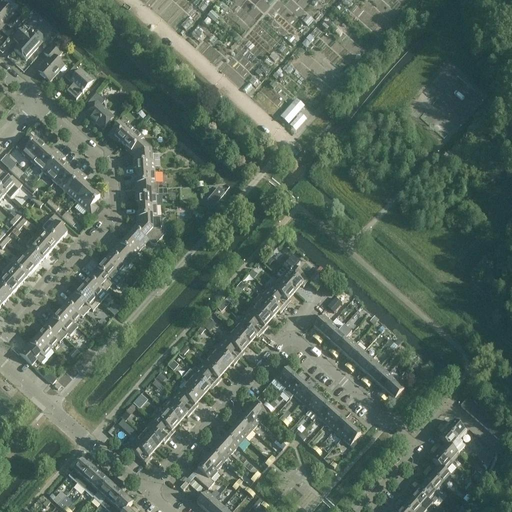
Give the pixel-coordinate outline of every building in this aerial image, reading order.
[(0,0),(0,29),(5,24),(10,29),(21,17),(17,13),(13,13),(13,14),(6,8),(6,7),(6,3),(3,0),(2,0),(0,0)] [(202,12),(207,6),(202,2),(197,8),(202,12)] [(224,11),(227,8),(222,2),(218,6),(224,11)] [(218,17),(211,11),(207,16),(214,22),(218,17)] [(307,26),(313,20),(308,15),(302,21),(307,26)] [(185,31),(192,23),(188,18),(180,26),(185,31)] [(333,23),(328,18),(327,20),(328,21),(325,24),(330,29),(333,26),(332,24),(333,23)] [(313,38),(320,32),(316,28),(309,34),(313,38)] [(26,61),(42,44),(30,33),(29,34),(23,29),(14,40),(20,45),(14,51),(26,61)] [(202,36),(195,30),(191,34),(197,41),(202,36)] [(290,44),(295,38),(291,34),(286,40),(290,44)] [(310,43),(313,39),(309,35),(305,39),(310,43)] [(305,49),(310,44),(305,40),(301,45),(305,49)] [(49,82),(64,66),(57,60),(62,53),(53,45),(44,54),(50,59),(38,72),(49,82)] [(281,54),(285,49),(281,46),(277,50),(281,54)] [(279,58),(273,53),(269,57),(274,62),(279,58)] [(271,69),(275,65),(268,59),(264,62),(271,69)] [(287,74),(293,68),(288,63),(282,70),(287,74)] [(262,66),(259,69),(265,75),(268,71),(262,66)] [(88,87),(91,83),(86,79),(88,77),(81,70),(79,72),(74,68),(64,78),(70,83),(71,82),(74,85),(67,93),(76,102),(89,88),(88,87)] [(277,85),(273,81),(269,85),(273,89),(277,85)] [(103,131),(113,119),(100,107),(105,102),(97,94),(87,106),(92,110),(86,116),(103,131)] [(280,118),(288,125),(304,107),(296,100),(280,118)] [(296,132),(307,120),(300,115),(290,127),(296,132)] [(116,140),(123,146),(135,132),(127,125),(128,123),(124,119),(108,136),(115,142),(116,140)] [(135,132),(123,146),(131,153),(133,158),(152,149),(142,140),(143,139),(135,132)] [(22,154),(33,164),(46,150),(35,140),(22,154)] [(152,149),(133,158),(136,163),(136,174),(154,173),(154,162),(153,162),(152,149)] [(46,150),(33,164),(44,174),(61,155),(56,151),(52,155),(46,150)] [(61,155),(44,174),(54,184),(67,169),(61,163),(65,159),(61,155)] [(8,170),(19,180),(23,175),(12,165),(8,170)] [(67,169),(54,184),(65,193),(82,174),(78,170),(74,175),(67,169)] [(154,173),(136,174),(137,183),(134,183),(135,191),(158,190),(157,184),(155,184),(154,173)] [(82,174),(65,193),(76,203),(89,188),(83,183),(87,178),(82,174)] [(2,176),(0,178),(0,190),(6,196),(14,187),(18,191),(22,187),(12,177),(8,181),(2,176)] [(206,200),(213,206),(225,192),(218,187),(206,200)] [(89,188),(76,203),(87,213),(100,198),(89,188)] [(158,190),(135,191),(135,200),(138,200),(138,208),(156,207),(156,196),(158,196),(158,190)] [(156,207),(138,208),(139,219),(137,224),(163,234),(162,218),(157,218),(156,207)] [(62,218),(73,228),(77,223),(66,213),(62,218)] [(55,224),(47,233),(59,244),(67,234),(61,229),(65,225),(54,216),(50,220),(55,224)] [(163,234),(137,224),(135,230),(127,238),(141,250),(148,242),(152,245),(154,246),(156,245),(165,235),(163,234)] [(47,233),(39,242),(51,253),(59,244),(47,233)] [(141,250),(127,238),(122,244),(120,243),(114,249),(131,264),(136,260),(134,258),(141,250)] [(39,242),(31,251),(43,262),(51,253),(39,242)] [(131,264),(114,249),(109,255),(111,257),(105,263),(118,275),(125,267),(127,269),(131,264)] [(31,251),(23,260),(35,271),(43,262),(31,251)] [(23,260),(15,269),(26,280),(35,271),(23,260)] [(118,275),(105,263),(99,269),(97,268),(92,274),(109,289),(113,285),(111,283),(118,275)] [(11,273),(7,278),(18,288),(26,280),(15,269),(10,265),(6,269),(11,273)] [(287,274),(281,280),(294,292),(300,286),(303,288),(309,282),(290,265),(284,272),(287,274)] [(110,291),(109,289),(92,274),(86,280),(88,282),(82,288),(96,300),(103,292),(106,295),(109,295),(111,293),(110,291)] [(7,278),(0,284),(0,288),(10,297),(18,288),(7,278)] [(272,285),(267,291),(286,308),(291,302),(288,299),(294,292),(281,280),(274,287),(272,285)] [(0,288),(0,304),(2,306),(10,297),(0,288)] [(96,300),(82,288),(77,294),(75,293),(69,299),(86,314),(91,310),(89,308),(96,300)] [(286,308),(267,291),(261,298),(264,300),(257,307),(271,319),(277,312),(280,314),(286,308)] [(86,314),(69,299),(64,305),(66,307),(60,313),(73,325),(80,317),(82,319),(86,314)] [(333,313),(341,304),(335,299),(328,308),(333,313)] [(249,311),(244,318),(262,334),(268,328),(265,325),(271,319),(257,307),(251,313),(249,311)] [(73,325),(60,313),(54,319),(53,318),(47,324),(64,339),(68,335),(66,333),(73,325)] [(313,328),(322,336),(332,324),(324,317),(313,328)] [(262,334),(244,318),(238,324),(240,326),(234,333),(248,345),(254,338),(257,340),(262,334)] [(64,339),(47,324),(41,330),(43,332),(38,338),(51,350),(58,342),(60,344),(64,339)] [(332,324),(322,336),(330,343),(340,331),(332,324)] [(340,331),(330,343),(338,350),(348,339),(340,331)] [(226,338),(220,344),(239,360),(245,354),(242,352),(248,345),(234,333),(228,340),(226,338)] [(24,349),(25,349),(19,355),(32,367),(37,361),(41,364),(46,360),(44,358),(51,350),(38,338),(32,344),(30,343),(24,349)] [(348,339),(338,350),(346,357),(356,346),(348,339)] [(239,360),(220,344),(215,350),(217,352),(211,359),(225,371),(231,364),(234,367),(239,360)] [(356,346),(346,357),(354,364),(364,353),(356,346)] [(364,353),(354,364),(362,372),(372,360),(364,353)] [(203,364),(197,370),(216,387),(222,380),(219,378),(225,371),(211,359),(205,366),(203,364)] [(372,360),(362,372),(370,379),(381,367),(372,360)] [(381,367),(370,379),(378,386),(389,375),(381,367)] [(216,387),(197,370),(192,376),(194,378),(188,385),(201,397),(208,390),(211,393),(216,387)] [(287,371),(277,382),(285,390),(296,378),(287,371)] [(389,375),(378,386),(386,393),(397,382),(389,375)] [(304,385),(296,378),(285,390),(294,397),(304,385)] [(397,382),(386,393),(395,401),(405,389),(397,382)] [(179,390),(174,396),(193,413),(198,407),(195,404),(201,397),(188,385),(182,392),(179,390)] [(312,393),(304,385),(294,397),(302,404),(312,393)] [(320,400),(312,393),(302,404),(310,411),(320,400)] [(193,413),(174,396),(169,402),(171,404),(165,411),(178,423),(184,416),(187,419),(193,413)] [(468,398),(460,407),(465,411),(473,402),(468,398)] [(328,407),(320,400),(310,411),(318,418),(328,407)] [(473,402),(465,411),(470,415),(478,406),(473,402)] [(256,405),(248,413),(260,424),(267,416),(256,405)] [(478,406),(470,415),(474,419),(482,410),(478,406)] [(336,414),(328,407),(318,418),(326,426),(336,414)] [(482,410),(474,419),(479,424),(487,415),(482,410)] [(156,416),(151,422),(170,439),(175,433),(172,430),(178,423),(165,411),(159,418),(156,416)] [(260,424),(248,413),(241,422),(253,432),(260,424)] [(344,421),(336,414),(326,426),(334,433),(344,421)] [(487,415),(479,424),(483,428),(491,419),(487,415)] [(491,419),(483,428),(488,432),(496,423),(491,419)] [(121,421),(118,426),(132,434),(135,428),(121,421)] [(352,429),(344,421),(334,433),(342,440),(352,429)] [(170,439),(151,422),(145,428),(148,430),(142,437),(155,449),(161,442),(164,445),(170,439)] [(253,432),(241,422),(234,430),(245,440),(253,432)] [(454,423),(447,431),(459,442),(466,434),(454,423)] [(501,427),(496,423),(488,432),(493,436),(501,427)] [(501,427),(493,436),(497,440),(505,431),(501,427)] [(361,436),(352,429),(342,440),(350,448),(361,436)] [(245,440),(234,430),(227,438),(238,448),(245,440)] [(459,442),(447,431),(439,440),(446,446),(447,445),(452,450),(459,442)] [(505,431),(497,440),(502,444),(510,435),(505,431)] [(127,449),(131,451),(146,465),(152,459),(149,456),(155,449),(142,437),(137,442),(135,440),(127,449)] [(238,448),(227,438),(220,446),(231,456),(238,448)] [(459,456),(452,450),(447,445),(446,446),(440,454),(452,465),(459,456)] [(231,456),(220,446),(212,454),(224,464),(231,456)] [(488,448),(481,456),(479,455),(475,460),(487,470),(487,468),(494,454),(488,448)] [(224,464),(212,454),(205,462),(217,472),(224,464)] [(452,465),(440,454),(432,462),(439,469),(444,472),(452,465)] [(68,477),(77,485),(92,468),(83,461),(68,477)] [(217,472),(205,462),(198,470),(209,480),(217,472)] [(92,468),(77,485),(85,492),(100,475),(92,468)] [(452,479),(444,472),(439,469),(432,477),(444,487),(452,479)] [(483,478),(478,474),(473,480),(478,484),(483,478)] [(93,499),(97,495),(108,483),(100,475),(85,492),(93,499)] [(444,487),(432,477),(425,485),(437,495),(444,487)] [(190,485),(187,482),(180,490),(183,492),(190,485)] [(108,483),(97,495),(93,499),(101,506),(116,490),(108,483)] [(437,495),(425,485),(418,493),(430,503),(437,495)] [(468,493),(472,497),(477,491),(473,487),(468,493)] [(116,490),(101,506),(107,511),(110,511),(124,497),(116,490)] [(207,493),(197,504),(205,511),(215,500),(207,493)] [(430,503),(418,493),(410,501),(423,511),(430,503)] [(49,499),(53,502),(57,506),(62,502),(57,498),(56,499),(52,496),(49,499)] [(124,497),(110,511),(125,511),(132,505),(124,497)] [(215,500),(205,511),(219,511),(223,508),(215,500)] [(422,511),(423,511),(410,501),(403,509),(406,511),(422,511)]
